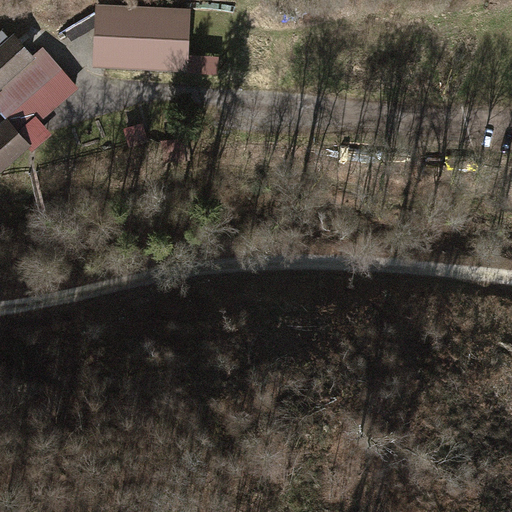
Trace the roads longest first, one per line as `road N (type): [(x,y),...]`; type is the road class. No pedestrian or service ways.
road 1 (track): [(511,278),(320,262),(233,265),(0,307)]
road 2 (track): [(96,90),(511,121)]
